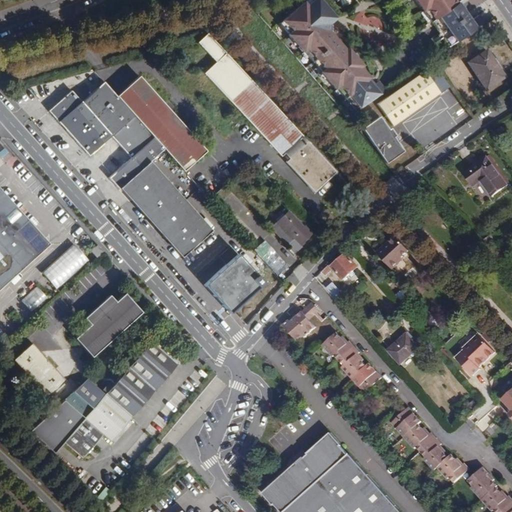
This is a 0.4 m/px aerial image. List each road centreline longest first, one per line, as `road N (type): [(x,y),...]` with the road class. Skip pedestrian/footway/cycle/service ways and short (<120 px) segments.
road 1 (residential): [(0,115),(234,363)]
road 2 (residential): [(308,280),(454,443),(492,461),(511,484)]
road 3 (unknown): [(349,234),(261,148),(219,140),(140,67)]
road 4 (residential): [(511,104),(369,211),(308,280)]
road 5 (unknown): [(0,171),(54,246),(0,306)]
road 6 (residential): [(234,363),(241,375),(209,462),(250,511)]
